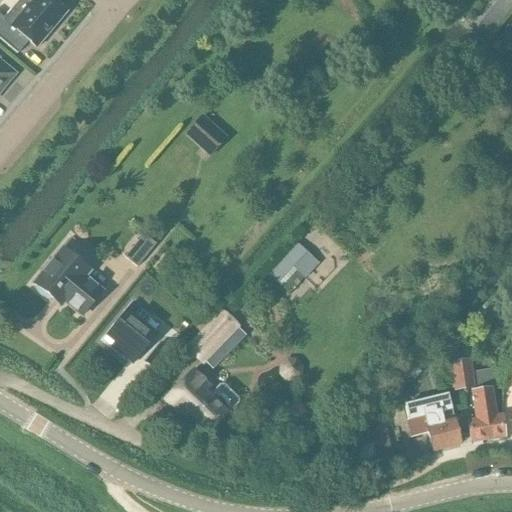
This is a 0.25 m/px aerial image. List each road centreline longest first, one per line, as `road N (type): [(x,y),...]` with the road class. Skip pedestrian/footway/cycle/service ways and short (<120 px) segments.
road 1 (unclassified): [(236,511),(109,469),(0,403)]
road 2 (residential): [(111,8),(0,147)]
road 3 (unclassified): [(511,483),(360,511)]
